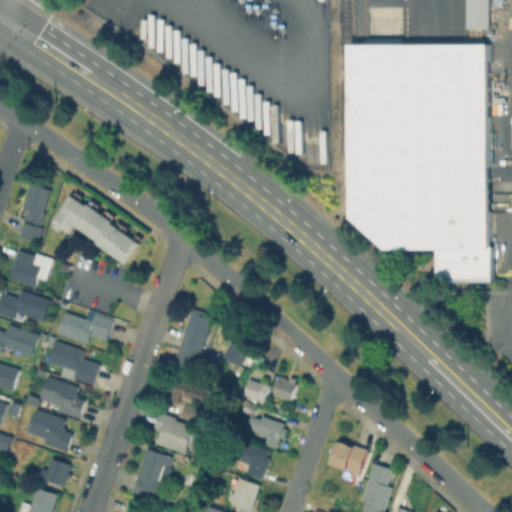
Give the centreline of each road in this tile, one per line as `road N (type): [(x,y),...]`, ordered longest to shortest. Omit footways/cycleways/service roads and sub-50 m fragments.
road 1 (primary): [(511,435),(232,179),(0,16)]
road 2 (residential): [(489,511),(183,234),(0,104)]
road 3 (residential): [(136,373),(183,234)]
road 4 (residential): [(89,511),(136,373)]
road 5 (residential): [(289,511),(336,374)]
